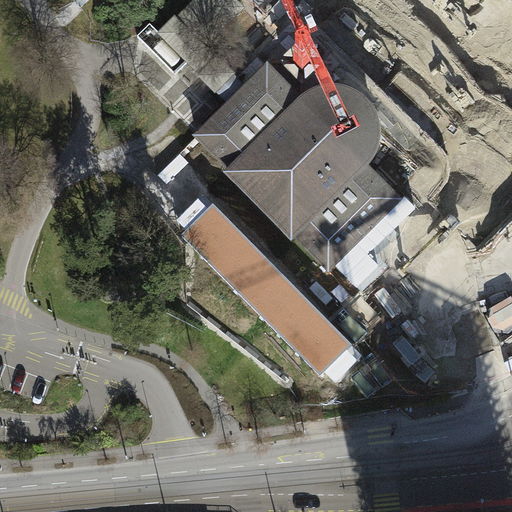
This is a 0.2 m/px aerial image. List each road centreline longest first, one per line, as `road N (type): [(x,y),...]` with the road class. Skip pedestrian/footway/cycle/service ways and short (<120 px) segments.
road 1 (tertiary): [(311,474),(0,502)]
road 2 (tertiary): [(511,403),(351,439),(311,474)]
road 3 (tertiary): [(311,474),(353,505),(511,486)]
